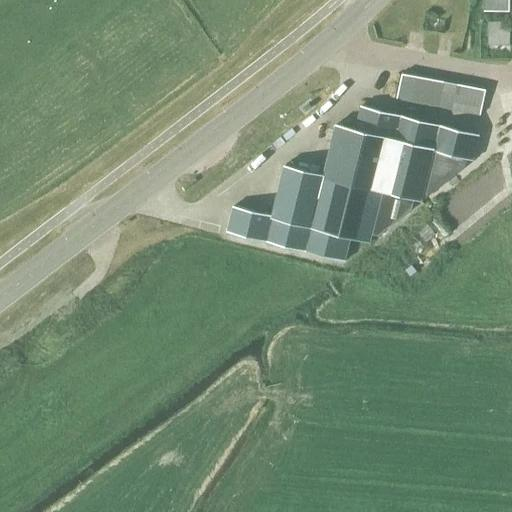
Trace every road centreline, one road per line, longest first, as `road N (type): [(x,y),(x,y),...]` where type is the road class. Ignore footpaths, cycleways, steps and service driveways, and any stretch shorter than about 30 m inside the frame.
road 1 (secondary): [(0,304),(338,45)]
road 2 (track): [(32,367),(39,344),(99,276),(105,255),(96,233)]
road 3 (residential): [(375,56),(511,80)]
